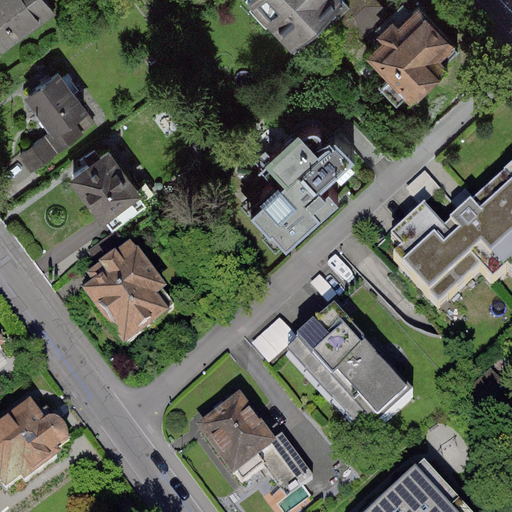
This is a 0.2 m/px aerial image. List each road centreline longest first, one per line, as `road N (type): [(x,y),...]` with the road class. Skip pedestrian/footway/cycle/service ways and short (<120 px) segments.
road 1 (residential): [(124,431),(502,79)]
road 2 (residential): [(0,261),(124,431)]
